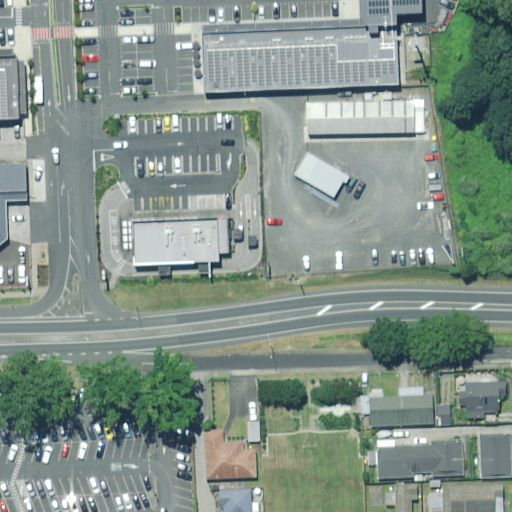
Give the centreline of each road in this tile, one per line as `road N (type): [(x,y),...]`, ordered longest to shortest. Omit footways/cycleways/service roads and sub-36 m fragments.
road 1 (secondary): [(0,329),(389,295),(511,302)]
road 2 (secondary): [(511,313),(346,317),(90,348)]
road 3 (residential): [(511,355),(204,361),(90,348)]
